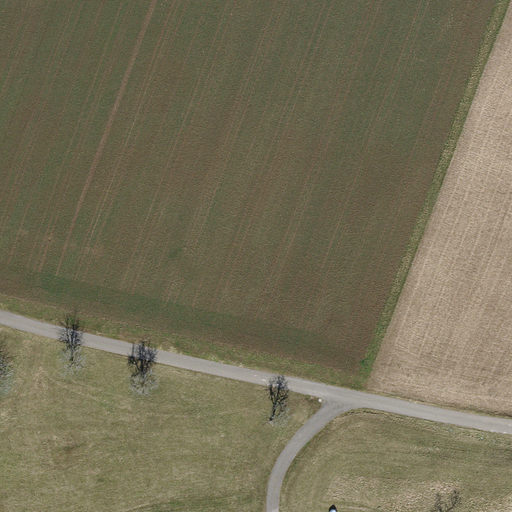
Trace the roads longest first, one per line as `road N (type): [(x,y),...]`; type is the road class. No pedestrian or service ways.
road 1 (unclassified): [(511,425),(83,340),(0,316)]
road 2 (track): [(276,511),(286,455),(347,395)]
